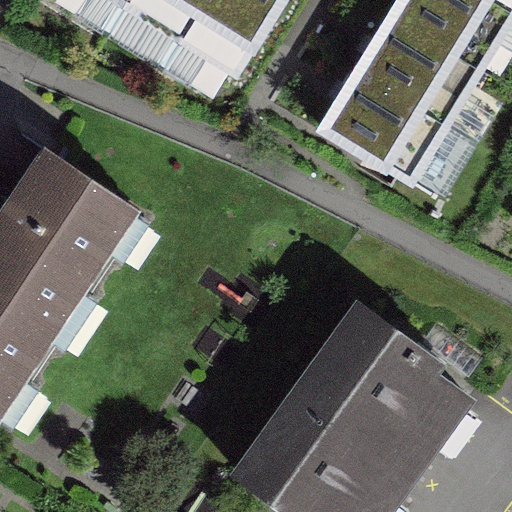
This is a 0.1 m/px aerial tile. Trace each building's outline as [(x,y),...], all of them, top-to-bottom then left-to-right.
[(144,0),(188,27),(204,0),(144,0)] [(204,0),(188,27),(243,61),(282,0),(204,0)] [(511,40),(511,16),(486,0),(399,0),(388,18),(487,80),(511,40)] [(511,0),(486,0),(511,16),(511,0)] [(487,80),(388,18),(352,75),(451,137),(487,80)] [(451,137),(352,75),(316,132),(415,194),(451,137)] [(0,230),(0,396),(16,406),(150,192),(60,136),(0,230)] [(379,297),(260,468),(323,511),(386,511),(486,371),(379,297)]
